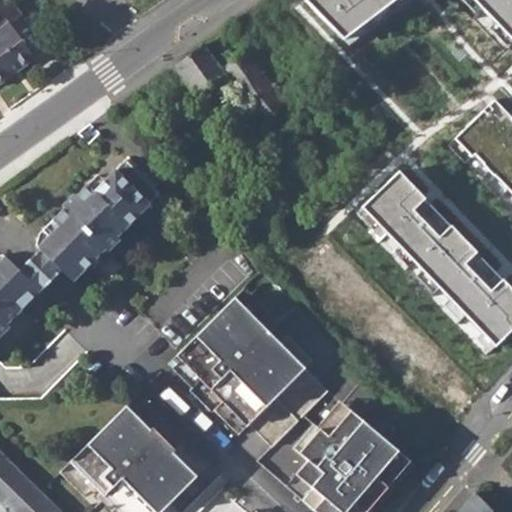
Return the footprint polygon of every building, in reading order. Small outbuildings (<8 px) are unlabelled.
[(511,0),(308,0),(307,1),(345,43),(399,0),(474,0),(511,38),(511,0)] [(9,22),(0,28),(0,82),(35,58),(9,22)] [(320,140),(334,124),(312,96),(306,102),(294,89),(283,98),(247,50),(222,68),(204,44),(175,65),(254,176),(287,153),(310,130),(320,140)] [(511,112),(496,96),(456,135),(511,192),(511,112)] [(145,176),(127,159),(106,181),(95,191),(89,185),(40,234),(37,245),(41,249),(62,269),(74,281),(107,249),(109,251),(121,239),(118,237),(162,193),(157,189),(160,185),(147,173),(145,176)] [(511,290),(395,171),(357,208),(494,348),(511,330),(511,290)] [(95,191),(106,181),(99,174),(89,185),(95,191)] [(62,269),(41,249),(20,270),(40,290),(62,269)] [(20,270),(4,254),(0,255),(0,335),(10,326),(7,324),(40,290),(20,270)] [(179,353),(202,378),(200,380),(209,388),(223,403),(225,401),(272,447),(329,390),(306,368),(303,371),(279,347),(282,344),(235,297),(179,353)] [(153,427),(150,430),(126,405),(70,461),(120,511),(160,511),(197,476),(173,453),(175,450),(162,436),(153,427)] [(408,459),(353,412),(330,437),(322,430),(301,452),(309,460),(296,474),(312,488),(324,498),(314,510),(316,511),(362,511),(365,509),(367,511),(389,487),(386,485),(408,459)] [(0,505),(6,511),(63,511),(0,448),(0,505)] [(324,498),(312,488),(302,500),(314,510),(324,498)] [(494,511),(476,492),(458,511),(494,511)]
